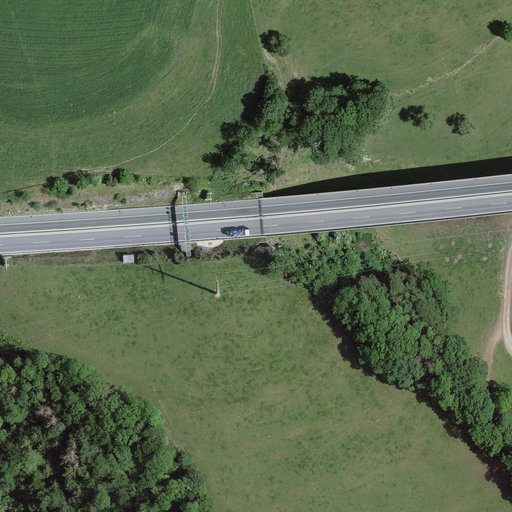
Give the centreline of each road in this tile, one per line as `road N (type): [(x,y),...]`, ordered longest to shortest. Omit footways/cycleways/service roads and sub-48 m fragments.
road 1 (trunk): [(511,186),(0,229)]
road 2 (trunk): [(0,244),(511,202)]
road 3 (track): [(506,316),(487,348),(485,393),(511,462)]
